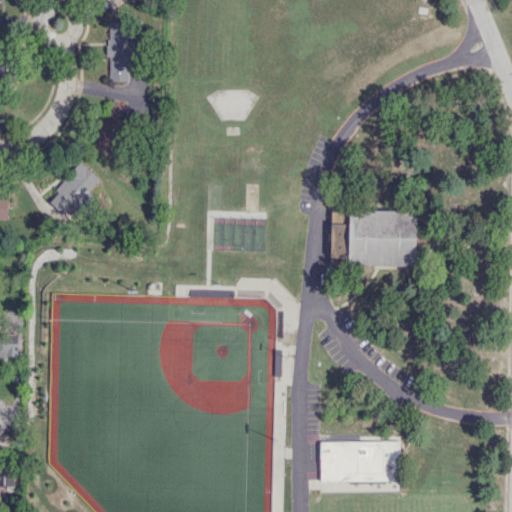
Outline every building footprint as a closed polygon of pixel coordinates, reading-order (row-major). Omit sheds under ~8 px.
[(108,81),(128,81),(128,63),(134,63),(134,39),(129,39),(129,22),(108,22),(108,81)] [(0,77),(8,73),(0,60),(0,55),(7,51),(0,39),(0,77)] [(129,107),(110,100),(93,150),(112,156),(129,107)] [(99,179),(80,162),(48,199),(63,213),(70,204),(80,213),(92,199),(86,194),(99,179)] [(0,218),(7,218),(8,195),(0,194),(0,218)] [(347,208),(331,208),(330,223),(347,223),(347,208)] [(415,265),(415,210),(348,210),(348,224),(330,224),(330,265),(415,265)] [(0,356),(16,357),(16,341),(0,340),(0,356)] [(319,441),(319,481),(390,481),(390,489),(399,489),(398,441),(319,441)] [(0,489),(13,489),(13,464),(0,464),(0,489)]
